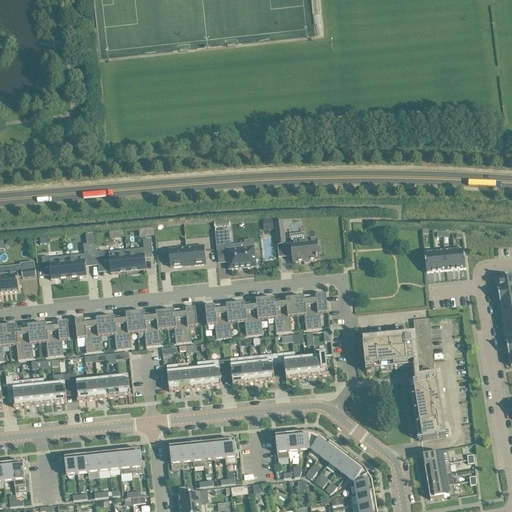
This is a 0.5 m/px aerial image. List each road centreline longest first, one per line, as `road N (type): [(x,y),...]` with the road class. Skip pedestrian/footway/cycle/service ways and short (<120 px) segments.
road 1 (primary): [(511,182),(288,178),(0,200)]
road 2 (residential): [(0,316),(342,279),(352,380),(332,410)]
road 3 (residential): [(479,286),(511,486)]
road 4 (unclassified): [(152,423),(332,410)]
road 5 (unclassified): [(0,438),(152,423)]
road 6 (unclassified): [(332,410),(398,464),(406,511)]
